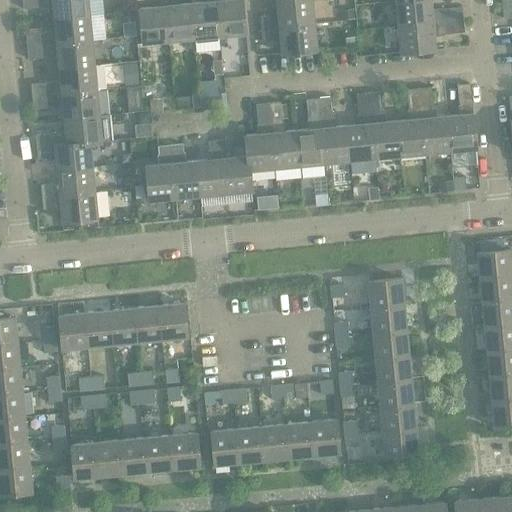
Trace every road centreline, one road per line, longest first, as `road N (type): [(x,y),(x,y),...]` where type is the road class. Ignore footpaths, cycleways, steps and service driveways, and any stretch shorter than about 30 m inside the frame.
road 1 (residential): [(502,212),(27,259)]
road 2 (residential): [(27,259),(1,0)]
road 3 (residential): [(259,84),(487,63)]
road 4 (residential): [(502,212),(487,63)]
